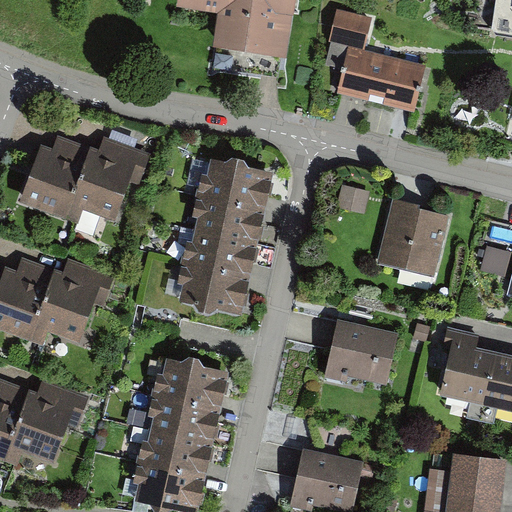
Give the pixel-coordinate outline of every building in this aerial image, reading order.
[(295,0),(177,0),(176,7),(218,13),(214,45),(218,46),(215,68),(279,78),(282,58),(287,59),(295,0)] [(511,0),(496,0),(493,28),(497,35),(511,36),(511,0)] [(373,18),(337,10),(330,42),(349,46),(366,50),(373,18)] [(366,50),(349,46),(338,93),(415,112),(427,65),(366,50)] [(72,204),(93,147),(59,135),(54,148),(42,144),(20,203),(77,223),(83,208),(72,204)] [(101,151),(93,147),(72,204),(83,208),(118,220),(130,184),(141,188),(152,154),(106,137),(101,151)] [(227,161),(212,158),(208,174),(203,173),(193,216),(198,217),(193,240),(188,239),(178,284),(182,285),(179,300),(195,303),(200,313),(210,314),(217,309),(243,315),(275,172),(251,166),(244,158),(234,156),(227,161)] [(370,191),(343,185),(338,208),(365,214),(370,191)] [(422,204),(393,197),(377,264),(437,278),(452,215),(421,208),(422,204)] [(505,278),(511,252),(488,246),(481,271),(505,278)] [(36,326),(57,269),(22,257),(18,270),(6,266),(0,281),(0,330),(41,345),(47,330),(36,326)] [(65,273),(57,269),(36,326),(47,330),(82,342),(94,306),(104,310),(116,276),(69,259),(65,273)] [(399,333),(339,319),(326,377),(347,382),(349,376),(388,384),(399,333)] [(417,323),(414,338),(425,342),(429,326),(417,323)] [(480,334),(449,327),(446,340),(453,341),(441,394),(471,401),(485,404),(497,351),(478,346),(480,334)] [(511,354),(497,351),(485,404),(499,408),(511,410),(511,354)] [(182,361),(167,357),(163,374),(159,373),(149,415),(153,416),(148,440),(144,439),(133,483),(138,484),(134,499),(150,503),(155,511),(167,511),(173,509),(188,511),(199,511),(230,371),(206,366),(199,357),(190,355),(182,361)] [(10,447),(31,389),(0,377),(0,459),(16,466),(21,451),(10,447)] [(39,393),(31,389),(10,447),(21,451),(56,462),(69,426),(79,430),(91,396),(44,379),(39,393)] [(485,404),(471,401),(467,418),(481,421),(485,404)] [(499,408),(485,404),(481,421),(495,425),(499,408)] [(297,440),(300,425),(288,423),(285,438),(297,440)] [(353,511),(364,461),(303,448),(291,507),(312,511),(313,506),(343,511),(353,511)] [(500,511),(507,460),(454,453),(452,471),(447,511),(500,511)] [(447,511),(452,471),(431,469),(425,511),(447,511)]
